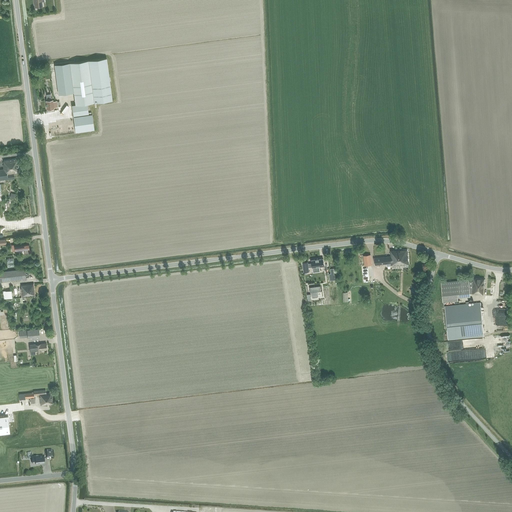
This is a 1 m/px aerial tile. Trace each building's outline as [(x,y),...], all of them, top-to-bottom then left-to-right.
[(34,0),(35,8),(43,7),(42,0),(34,0)] [(74,121),(76,132),(95,129),(92,114),(89,115),(87,103),(113,100),(107,58),(55,65),(59,95),(74,93),(76,105),(72,105),(74,121)] [(46,100),(46,101),(47,110),(54,109),(54,108),(58,107),(57,102),(53,102),(53,100),(52,100),(52,99),(51,98),(47,98),(47,99),(46,100)] [(4,160),(4,165),(3,165),(4,170),(0,170),(0,180),(15,179),(14,173),(20,173),(18,159),(4,160)] [(15,251),(24,250),(25,254),(29,253),(29,250),(29,249),(29,243),(15,245),(15,251)] [(375,265),(383,265),(391,264),(391,266),(408,265),(407,249),(390,251),(391,256),(374,258),(375,265)] [(363,255),(365,266),(372,265),(371,255),(363,255)] [(308,262),(303,263),(304,272),(309,272),(308,267),(312,267),(313,267),(314,268),(319,268),(319,267),(324,266),(323,259),(311,260),(312,263),(308,263),(308,262)] [(1,272),(2,282),(26,279),(25,269),(1,272)] [(319,275),(319,273),(315,274),(315,280),(316,280),(316,282),(326,281),(325,272),(321,273),(321,275),(319,275)] [(471,281),(441,284),(443,303),(457,301),(457,297),(470,296),(469,293),(475,294),(475,295),(483,295),(484,279),(473,278),(473,281),(471,281)] [(21,285),(22,288),(21,288),(22,298),(35,296),(34,283),(21,285)] [(320,286),(310,287),(310,293),(312,292),(312,298),(318,297),(317,292),(321,291),(320,286)] [(5,291),(2,291),(3,299),(13,297),(12,290),(5,291)] [(484,335),(481,302),(445,306),(448,338),(484,335)] [(39,328),(27,330),(28,340),(40,339),(39,328)] [(31,345),(30,345),(31,355),(36,354),(36,352),(41,352),(41,350),(47,349),(46,343),(31,345)] [(30,398),(34,397),(34,395),(40,394),(41,397),(40,397),(41,405),(53,404),(52,393),(46,393),(46,390),(34,391),(34,392),(32,392),(32,393),(25,393),(25,398),(30,398)] [(8,416),(0,416),(0,433),(10,433),(8,416)]
